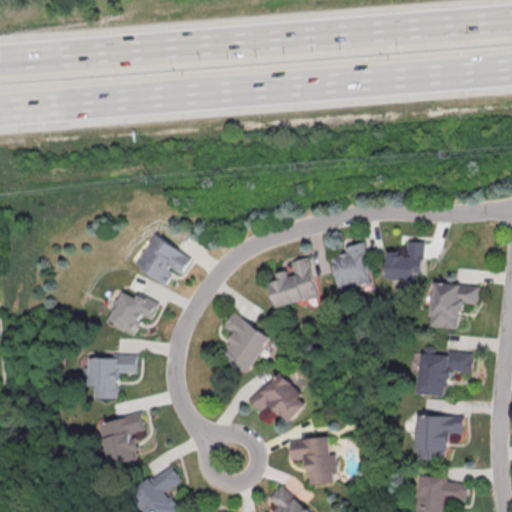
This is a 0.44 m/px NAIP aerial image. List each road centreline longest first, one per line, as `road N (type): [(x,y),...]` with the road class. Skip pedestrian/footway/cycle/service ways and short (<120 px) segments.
road 1 (residential): [(230,451),(186,416),(175,364),(191,314),(222,267),(248,246),(336,217),(511,208)]
road 2 (motorway): [(0,109),(511,68)]
road 3 (motorway): [(511,20),(0,60)]
road 4 (residential): [(511,289),(502,511)]
